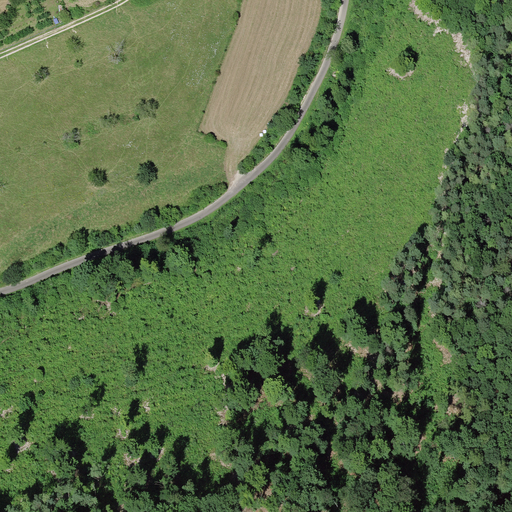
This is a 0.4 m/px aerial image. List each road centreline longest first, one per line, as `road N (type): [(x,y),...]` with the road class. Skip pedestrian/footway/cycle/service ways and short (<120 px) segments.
road 1 (track): [(344,0),(334,49),(310,99),(283,144),(241,186),(161,234),(0,290)]
road 2 (track): [(123,0),(0,54)]
